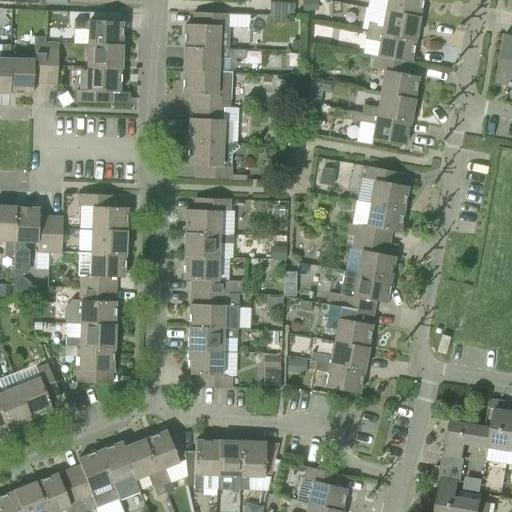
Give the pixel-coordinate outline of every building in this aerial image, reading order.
[(316,10),(316,0),(303,0),(302,0),(302,12),(316,10)] [(421,0),(386,0),(385,11),(418,18),(419,17),(418,17),(421,0)] [(293,16),(293,15),(294,4),(269,3),(269,15),(293,16)] [(414,40),(418,18),(385,11),(382,25),(368,23),(366,31),(414,40)] [(183,48),(227,50),(228,26),(248,27),(249,15),(193,13),(192,25),(185,25),(184,47),(183,48)] [(87,45),(121,46),(121,45),(122,22),(88,21),(88,22),(74,21),(73,30),(88,30),(87,45)] [(414,41),(414,40),(366,31),(365,40),(379,42),(376,57),(409,63),(410,64),(414,41)] [(511,35),(505,34),(501,59),(511,60),(511,35)] [(0,93),(8,94),(10,60),(10,45),(1,45),(1,59),(0,59),(0,93)] [(121,69),(121,46),(87,45),(86,67),(121,69)] [(44,84),(45,49),(34,48),(33,60),(10,60),(8,94),(9,94),(9,93),(32,94),(32,84),(44,84)] [(232,50),(227,50),(183,48),(182,71),(230,73),(231,59),(244,59),(244,50),(232,50)] [(45,49),(44,84),(56,85),(58,49),(45,49)] [(298,54),(289,54),(289,65),(298,65),(298,54)] [(409,63),(376,57),(374,57),(372,69),(384,71),(380,94),(413,100),(414,99),(413,99),(417,77),(407,75),(409,63)] [(511,60),(501,59),(497,83),(511,85),(511,60)] [(121,70),(121,69),(86,67),(85,91),(76,91),(76,103),(111,104),(111,92),(119,92),(120,70),(121,70)] [(229,108),(230,73),(182,71),(182,72),(183,72),(182,95),(190,95),(190,107),(225,108),(229,108)] [(330,86),(316,83),(314,90),(329,93),(330,86)] [(409,123),(413,100),(380,94),(377,108),(363,105),(361,114),(409,123)] [(225,120),(225,108),(190,107),(189,119),(188,143),(222,144),(235,144),(236,144),(237,121),(225,120)] [(361,114),(354,112),(353,113),(346,111),(345,120),(374,125),(371,140),(404,146),(409,124),(409,123),(361,114)] [(235,144),(222,144),(188,143),(187,166),(195,167),(195,179),(230,180),(230,168),(231,155),(238,147),(235,144)] [(369,204),(403,210),(407,187),(399,185),(401,173),(367,167),(364,179),(374,181),(369,204)] [(91,230),(125,232),(125,231),(126,208),(113,208),(113,196),(78,195),(78,206),(92,207),(91,230)] [(184,234),(218,235),(219,211),(229,212),(229,200),(194,199),(193,211),(185,210),(185,233),(184,233),(184,234)] [(285,202),(275,202),(274,218),(285,218),(285,202)] [(398,233),(403,210),(369,204),(365,227),(356,226),(346,224),(344,235),(354,237),(388,244),(390,232),(398,233)] [(13,256),(15,208),(0,207),(0,241),(4,242),(4,256),(13,256)] [(48,253),(49,253),(50,218),(38,217),(38,209),(16,208),(15,208),(13,256),(12,273),(27,273),(27,267),(28,267),(29,251),(25,248),(25,242),(37,243),(37,252),(48,253)] [(50,218),(49,253),(61,253),(62,218),(50,218)] [(124,255),(125,232),(91,230),(90,253),(124,255)] [(233,236),(218,235),(184,234),(183,257),(218,258),(218,244),(233,244),(233,236)] [(386,255),(388,244),(354,237),(351,249),(361,251),(356,274),(390,280),(394,257),(386,255)] [(269,259),(272,259),(283,259),(283,246),(272,246),(269,246),(269,259)] [(48,253),(37,252),(36,252),(35,269),(47,269),(48,253)] [(124,256),(124,255),(90,253),(89,277),(80,277),(79,288),(114,290),(115,278),(123,278),(124,255),(124,256)] [(217,281),(218,258),(183,257),(183,258),(184,258),(183,280),(191,281),(190,293),(226,294),(226,293),(242,293),(243,282),(217,281)] [(385,304),(390,280),(356,274),(345,271),(340,295),(326,293),(324,304),(329,305),(338,307),(373,313),(375,302),(385,304)] [(32,286),(20,274),(13,274),(13,295),(32,286)] [(9,285),(0,284),(0,296),(9,296),(9,285)] [(114,302),(114,290),(79,288),(79,300),(71,300),(64,307),(63,320),(65,320),(65,323),(80,324),(114,326),(114,325),(114,302)] [(225,306),(226,294),(190,293),(189,327),(188,327),(188,328),(237,330),(238,306),(225,306)] [(281,312),(281,297),(266,297),(265,297),(265,301),(276,312),(281,312)] [(312,302),(300,301),(298,308),(310,310),(312,302)] [(373,313),(338,307),(329,305),(325,327),(336,329),(333,342),(367,349),(367,348),(371,325),(370,325),(373,313)] [(113,348),(114,326),(80,324),(79,338),(65,337),(65,346),(79,347),(113,348)] [(237,339),(237,330),(188,328),(187,351),(222,352),(222,338),(235,339),(237,339)] [(278,332),(268,332),(268,344),(278,344),(278,332)] [(363,371),(367,349),(333,342),(331,356),(317,353),(316,355),(311,354),(309,361),(315,362),(363,371)] [(113,349),(113,348),(79,347),(78,370),(76,371),(76,383),(111,384),(112,372),(113,349)] [(221,376),(222,352),(187,351),(187,352),(188,352),(187,375),(195,375),(195,387),(230,388),(230,376),(221,376)] [(277,368),(277,356),(263,356),(263,368),(277,368)] [(304,374),(305,361),(288,359),(287,372),(304,374)] [(363,372),(363,371),(315,362),(313,370),(328,373),(325,388),(358,394),(362,372),(363,372)] [(17,387),(30,419),(31,419),(31,418),(52,410),(49,402),(60,398),(47,365),(36,369),(39,378),(17,387)] [(30,419),(17,387),(4,392),(0,381),(0,405),(9,427),(30,419)] [(509,451),(511,435),(511,411),(503,410),(505,402),(490,399),(485,427),(493,428),(489,448),(509,451)] [(9,427),(0,405),(0,430),(8,427),(8,428),(9,427)] [(493,428),(485,427),(450,421),(445,456),(462,459),(465,444),(489,448),(493,428)] [(144,440),(162,485),(170,481),(164,468),(178,463),(166,431),(144,440)] [(165,492),(162,485),(144,440),(124,448),(123,448),(133,474),(132,474),(134,480),(148,475),(157,495),(165,492)] [(217,476),(218,441),(217,441),(217,442),(195,441),(194,451),(184,451),(187,485),(193,485),(193,489),(202,490),(203,475),(217,476)] [(239,491),(241,442),(218,441),(217,476),(231,476),(231,491),(239,491)] [(123,448),(124,448),(121,442),(99,451),(117,496),(118,498),(119,500),(139,491),(134,480),(132,474),(133,474),(123,448)] [(241,442),(239,491),(248,491),(249,477),(270,477),(278,444),(242,443),(242,442),(241,442)] [(118,498),(117,496),(99,451),(77,460),(80,466),(68,470),(85,511),(118,498)] [(307,505),(339,511),(340,511),(341,511),(340,511),(346,489),(338,487),(340,475),(306,467),(303,479),(313,481),(307,505)] [(46,511),(84,511),(85,511),(68,470),(57,475),(57,474),(36,483),(36,482),(35,483),(46,511)] [(435,511),(478,511),(481,502),(456,497),(458,482),(441,479),(435,511)] [(46,511),(35,483),(14,491),(22,511),(46,511)] [(22,511),(14,491),(13,491),(13,492),(0,497),(0,511),(22,511)]
